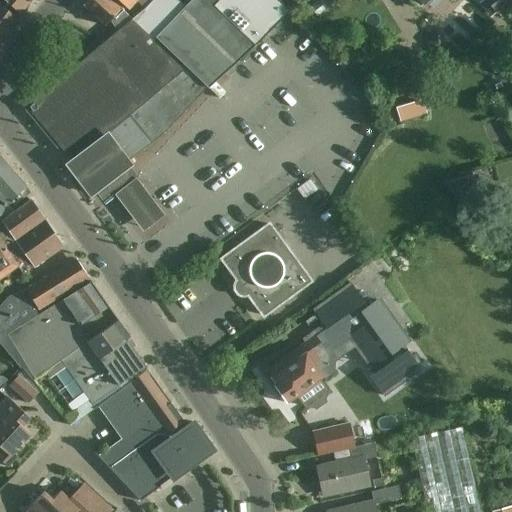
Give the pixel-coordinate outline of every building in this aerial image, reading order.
[(31,0),(3,0),(19,14),(21,11),(24,14),(30,5),(29,3),(31,0)] [(96,49),(26,107),(71,162),(67,165),(90,195),(92,193),(129,163),(126,159),(151,144),(166,131),(195,100),(207,86),(208,87),(212,84),(222,74),(255,44),(289,10),(278,0),(190,0),(183,8),(173,0),(153,0),(144,10),(132,20),(117,32),(114,35),(96,49)] [(110,0),(87,0),(82,6),(105,26),(110,21),(117,32),(132,20),(120,9),(110,0)] [(135,1),(144,10),(153,0),(116,0),(127,9),(135,1)] [(507,5),(511,1),(511,0),(485,0),(496,13),(497,13),(501,19),(511,11),(507,5)] [(0,43),(17,21),(0,3),(0,43)] [(436,30),(425,42),(437,52),(447,40),(436,30)] [(77,42),(69,34),(64,39),(72,47),(77,42)] [(369,70),(354,84),(363,93),(377,78),(369,70)] [(400,122),(427,113),(423,99),(395,107),(400,122)] [(418,157),(447,136),(436,121),(427,127),(430,132),(410,147),(418,157)] [(0,221),(13,212),(7,206),(11,201),(15,205),(25,196),(20,190),(25,187),(0,157),(0,221)] [(473,171),(441,180),(467,215),(484,210),(473,171)] [(136,173),(114,190),(143,227),(165,211),(136,173)] [(309,180),(296,190),(304,200),(316,190),(309,180)] [(0,276),(16,265),(22,273),(61,246),(30,201),(13,212),(0,221),(0,276)] [(269,223),(220,258),(236,280),(234,282),(233,285),(233,289),(236,293),(239,294),(243,294),(245,293),(263,317),(311,281),(269,223)] [(0,334),(38,310),(89,278),(75,258),(25,289),(7,296),(0,303),(0,334)] [(118,319),(91,281),(37,315),(35,312),(0,335),(0,343),(20,367),(25,364),(34,379),(44,372),(45,373),(118,320),(118,319)] [(273,389),(282,402),(287,399),(288,400),(297,394),(305,406),(312,407),(324,399),(326,391),(317,380),(334,368),(335,362),(329,354),(352,337),(376,372),(371,376),(383,393),(419,368),(406,350),(400,354),(397,349),(408,342),(378,300),(367,308),(351,286),(316,311),(327,327),(315,335),(313,331),(302,339),(310,349),(287,365),(282,359),(268,369),(273,375),(272,376),(277,384),(276,384),(277,386),(273,389)] [(116,388),(115,387),(144,366),(125,340),(130,336),(118,320),(45,373),(49,379),(66,367),(84,392),(67,404),(71,411),(63,417),(70,426),(97,406),(121,438),(97,455),(140,501),(160,486),(160,487),(182,471),(178,466),(208,444),(192,422),(187,425),(147,370),(135,378),(133,375),(116,388)] [(28,402),(37,393),(28,386),(18,376),(9,385),(28,402)] [(33,380),(28,386),(37,393),(41,389),(33,380)] [(13,452),(30,434),(21,426),(29,417),(7,397),(0,404),(0,446),(3,450),(0,453),(0,459),(7,466),(17,456),(13,452)] [(318,455),(353,447),(348,424),(313,432),(318,455)] [(480,511),(461,427),(411,438),(427,511),(480,511)] [(374,442),(354,447),(350,448),(352,459),(317,467),(322,491),(344,486),(345,490),(370,485),(364,461),(378,458),(374,442)] [(43,492),(24,511),(108,511),(111,509),(83,483),(76,490),(68,499),(60,491),(51,500),(43,492)] [(389,511),(388,501),(402,498),(399,486),(372,491),(373,501),(327,511),(326,511),(389,511)] [(511,511),(511,503),(490,511),(511,511)]
